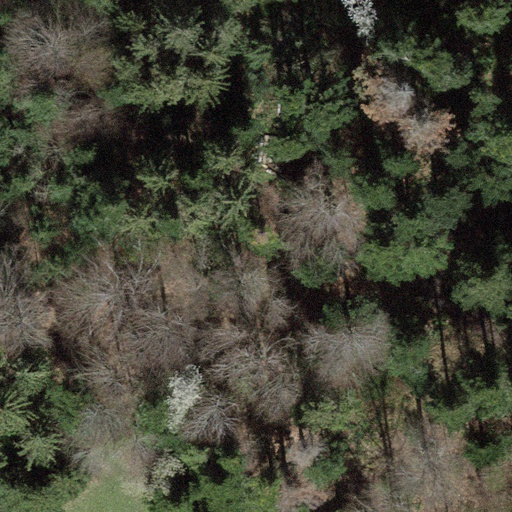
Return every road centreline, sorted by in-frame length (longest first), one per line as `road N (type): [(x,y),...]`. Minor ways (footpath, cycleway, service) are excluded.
road 1 (track): [(511,335),(123,113),(0,104)]
road 2 (track): [(0,330),(98,472)]
